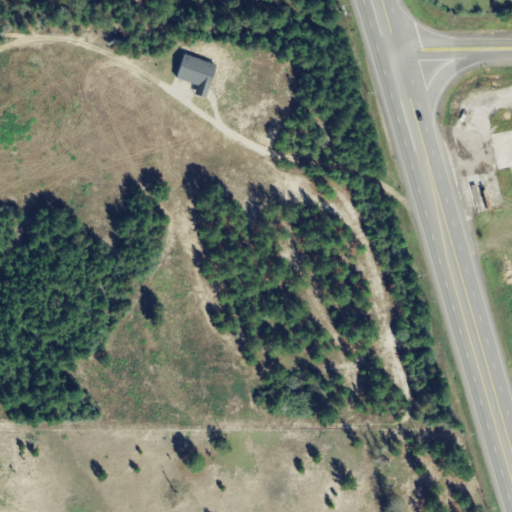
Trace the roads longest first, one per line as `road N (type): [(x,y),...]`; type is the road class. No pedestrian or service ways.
road 1 (trunk): [(511,451),(427,182)]
road 2 (trunk): [(422,167),(431,93),(459,63),(498,50)]
road 3 (trunk): [(427,182),(388,51)]
road 4 (tertiary): [(388,51),(511,49)]
